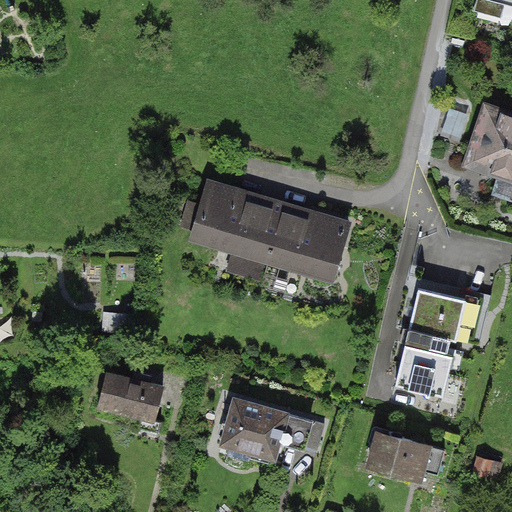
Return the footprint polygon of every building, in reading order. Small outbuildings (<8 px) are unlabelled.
[(511,114),(476,104),(457,168),(511,184),(511,114)] [(282,200),(211,179),(193,239),(264,260),(282,200)] [(352,221),(282,200),(264,260),(334,281),(352,221)] [(419,286),(408,336),(460,348),(471,298),(419,286)] [(408,336),(396,386),(448,397),(460,348),(408,336)] [(165,386),(108,372),(100,405),(157,419),(165,386)] [(324,424),(236,399),(224,442),(230,443),(227,455),(251,462),(253,458),(269,462),(271,455),(274,456),(279,439),(317,449),(324,424)] [(396,442),(378,437),(370,465),(414,477),(416,469),(439,475),(446,450),(398,437),(396,442)] [(492,461),(479,458),(475,472),(488,476),(492,461)]
